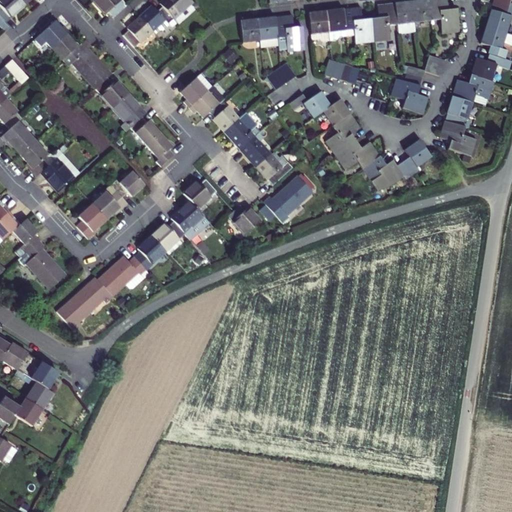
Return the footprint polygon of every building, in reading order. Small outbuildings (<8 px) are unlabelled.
[(25,6),(18,0),(1,0),(0,1),(0,9),(10,20),(25,6)] [(116,0),(95,0),(92,3),(105,17),(108,15),(113,19),(125,9),(116,0)] [(174,22),(194,4),(190,0),(166,0),(164,2),(167,5),(162,10),(174,22)] [(447,0),(430,2),(432,23),(440,22),(442,36),(459,35),(456,12),(448,13),(447,0)] [(501,0),(494,0),(493,6),(509,11),(510,7),(511,3),(501,0)] [(412,4),(414,25),(432,23),(430,2),(412,4)] [(412,4),(395,6),(397,27),(398,38),(415,36),(414,25),(412,4)] [(378,21),(370,22),(373,45),(390,42),(389,28),(397,27),(395,6),(377,8),(378,21)] [(511,7),(510,7),(509,11),(493,6),(490,13),(485,30),(506,36),(511,19),(511,7)] [(168,27),(174,22),(162,10),(157,14),(152,9),(140,21),(152,34),(164,23),(168,27)] [(343,12),(346,33),(346,39),(347,48),(373,45),(370,22),(362,23),(360,10),(343,12)] [(343,12),(326,14),(328,35),(329,44),(336,43),(338,40),(346,39),(346,33),(343,12)] [(309,16),(312,43),(320,42),(323,45),(329,44),(328,35),(326,14),(309,16)] [(179,17),(174,22),(178,28),(184,23),(179,17)] [(275,20),(277,41),(278,49),(279,52),(287,51),(288,54),(305,53),(302,30),(294,31),(292,18),(275,20)] [(275,20),(258,22),(260,43),(261,51),(278,49),(277,41),(275,20)] [(134,51),(152,34),(140,21),(127,32),(129,34),(123,39),(134,51)] [(260,43),(258,22),(240,24),(242,42),(242,45),(260,43)] [(50,51),(67,35),(62,30),(61,31),(54,24),(33,43),(39,50),(44,45),(50,51)] [(511,37),(506,36),(485,30),(480,47),(491,50),(489,58),(504,62),(506,55),(501,53),(503,46),(511,48),(511,37)] [(73,42),(67,35),(50,51),(61,64),(66,60),(78,50),(72,43),(73,42)] [(78,50),(66,60),(95,92),(107,81),(110,78),(99,65),(97,67),(86,55),(88,53),(90,51),(84,44),(78,50)] [(99,65),(88,53),(86,55),(97,67),(99,65)] [(471,78),(491,84),(496,68),(502,70),(504,62),(489,58),(487,65),(475,62),(471,78)] [(426,66),(442,71),(444,64),(428,59),(426,66)] [(0,105),(5,101),(0,96),(0,82),(11,73),(22,86),(27,81),(11,62),(9,64),(0,72),(0,105)] [(332,80),(337,65),(329,63),(324,77),(332,80)] [(345,67),(337,65),(332,80),(340,82),(345,67)] [(280,71),(289,84),(295,80),(286,66),(280,71)] [(439,79),(442,71),(426,66),(424,74),(439,79)] [(345,67),(340,82),(347,85),(352,70),(345,67)] [(424,74),(409,69),(407,76),(422,81),(424,74)] [(360,72),(352,70),(347,85),(355,87),(360,72)] [(282,89),(289,84),(280,71),(273,75),(282,89)] [(282,89),(273,75),(266,80),(275,93),(282,89)] [(213,89),(201,76),(187,89),(179,96),(186,103),(183,106),(188,111),(211,90),(213,89)] [(407,76),(404,85),(419,89),(422,81),(407,76)] [(487,111),(494,85),(491,84),(471,78),(468,86),(457,83),(451,100),(472,106),(487,111)] [(112,111),(127,97),(115,84),(112,87),(107,81),(95,92),(112,111)] [(404,85),(396,82),(391,99),(405,103),(402,111),(423,117),(428,101),(417,97),(419,89),(404,85)] [(223,104),(211,90),(188,111),(194,117),(197,115),(203,122),(210,115),(222,105),(223,104)] [(312,121),(322,115),(330,109),(319,95),(307,103),(302,97),(288,107),(293,113),(302,107),(312,121)] [(125,134),(129,131),(141,120),(137,115),(140,112),(127,97),(112,111),(125,126),(121,129),(125,134)] [(467,122),(472,106),(451,100),(447,116),(454,119),(452,127),(464,131),(468,132),(470,123),(467,122)] [(5,101),(0,105),(0,122),(8,132),(12,129),(21,121),(16,116),(17,115),(5,101)] [(330,109),(322,115),(332,130),(350,117),(340,102),(330,109)] [(222,105),(210,115),(215,121),(213,123),(223,135),(238,122),(222,105)] [(335,159),(358,143),(353,135),(359,131),(350,117),(332,130),(336,136),(325,143),(335,159)] [(238,122),(223,135),(240,152),(246,146),(258,136),(242,118),(238,122)] [(141,120),(129,131),(146,149),(159,137),(147,125),(146,126),(141,120)] [(452,127),(444,124),(439,140),(450,144),(448,152),(472,159),(477,142),(462,138),(464,131),(452,127)] [(18,159),(34,144),(22,131),(18,135),(12,129),(8,132),(1,139),(12,151),(11,152),(18,159)] [(258,136),(246,146),(240,152),(256,170),(270,157),(259,146),(263,142),(258,136)] [(171,151),(159,137),(146,149),(158,163),(155,165),(160,171),(173,160),(167,154),(171,151)] [(357,165),(362,171),(364,169),(379,159),(369,144),(363,149),(358,143),(335,159),(345,173),(357,165)] [(403,165),(412,178),(418,173),(416,170),(430,160),(418,143),(404,153),(409,160),(403,165)] [(27,167),(37,178),(44,173),(52,165),(34,144),(18,159),(26,168),(27,167)] [(272,155),(270,157),(256,170),(267,183),(275,177),(279,182),(291,172),(280,160),(278,162),(272,155)] [(46,181),(58,195),(79,176),(62,156),(52,165),(44,173),(49,178),(46,181)] [(386,167),(379,159),(364,169),(380,192),(388,189),(403,179),(405,183),(412,178),(403,165),(396,169),(392,163),(386,167)] [(40,176),(46,181),(49,178),(44,173),(40,176)] [(144,189),(133,176),(119,188),(117,185),(112,190),(122,201),(127,196),(132,201),(144,189)] [(269,200),(264,205),(276,218),(281,214),(287,220),(313,196),(298,179),(285,191),(286,193),(273,205),(269,200)] [(198,212),(218,195),(206,182),(200,188),(197,185),(184,197),(191,204),(198,212)] [(115,219),(128,208),(122,201),(112,190),(92,207),(106,223),(113,217),(115,219)] [(174,224),(186,237),(191,243),(210,225),(198,212),(191,204),(177,217),(179,220),(174,224)] [(97,231),(106,223),(92,207),(78,220),(82,224),(76,229),(88,243),(99,233),(97,231)] [(260,226),(247,211),(246,211),(244,213),(240,208),(227,219),(245,239),(260,226)] [(0,223),(9,215),(4,209),(2,211),(0,209),(0,223)] [(15,221),(9,215),(0,223),(0,246),(12,235),(18,230),(12,223),(15,221)] [(15,221),(12,223),(18,230),(21,228),(15,221)] [(25,256),(40,243),(36,238),(38,235),(27,222),(21,228),(18,230),(12,235),(24,248),(20,251),(25,256)] [(152,239),(167,255),(170,258),(183,246),(180,243),(186,237),(174,224),(168,230),(165,227),(152,239)] [(136,260),(148,274),(154,269),(153,267),(167,255),(152,239),(138,252),(141,256),(136,260)] [(40,243),(25,256),(31,263),(26,268),(49,294),(67,278),(44,252),(46,250),(40,243)] [(101,287),(112,300),(126,287),(130,291),(131,291),(149,275),(148,274),(136,260),(129,266),(126,262),(114,274),(110,270),(97,282),(101,287)] [(112,300),(101,287),(96,292),(93,289),(79,301),(77,298),(64,310),(65,311),(59,316),(75,333),(80,329),(78,326),(105,303),(107,305),(112,300)] [(107,305),(105,303),(92,314),(96,319),(109,307),(107,305)] [(2,363),(12,349),(0,340),(0,365),(1,366),(2,363)] [(2,363),(18,373),(29,356),(13,346),(12,349),(2,363)] [(33,382),(43,366),(29,356),(18,373),(33,382)] [(60,376),(43,366),(33,382),(37,385),(49,393),(60,376)] [(43,412),(54,396),(49,393),(37,385),(27,402),(43,412)] [(21,411),(4,400),(0,406),(0,421),(10,428),(16,419),(21,411)] [(43,412),(27,402),(21,411),(16,419),(32,430),(43,412)] [(10,428),(0,421),(0,440),(2,442),(10,428)] [(2,442),(0,440),(0,463),(1,464),(12,448),(2,442)]
